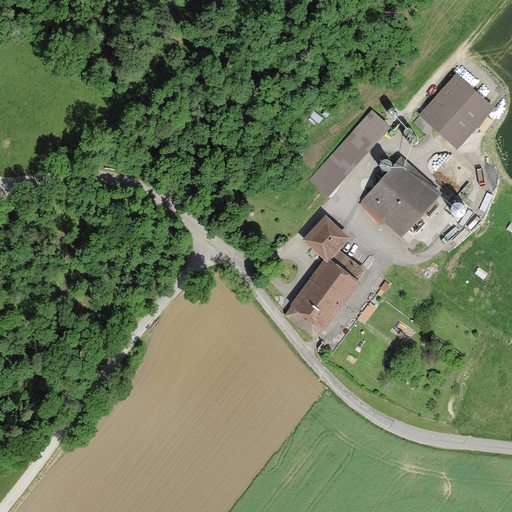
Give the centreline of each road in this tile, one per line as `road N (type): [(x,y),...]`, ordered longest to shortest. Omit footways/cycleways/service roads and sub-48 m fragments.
road 1 (residential): [(511,449),(411,434),(352,402),(233,259),(140,187),(71,179),(0,183)]
road 2 (unknown): [(312,361),(385,250),(335,202)]
road 3 (track): [(397,126),(506,0)]
